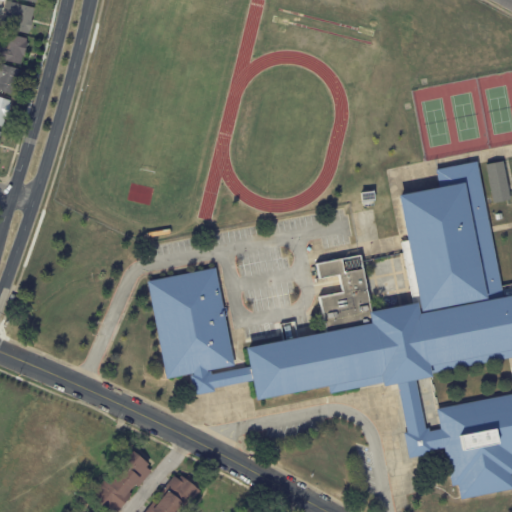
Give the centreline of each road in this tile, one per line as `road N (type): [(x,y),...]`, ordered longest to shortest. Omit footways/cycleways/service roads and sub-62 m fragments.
road 1 (residential): [(0,351),(327,511)]
road 2 (secondary): [(0,291),(89,0)]
road 3 (secondary): [(65,0),(0,227)]
